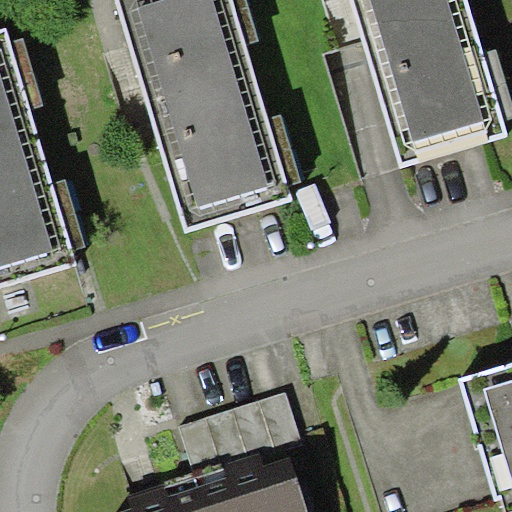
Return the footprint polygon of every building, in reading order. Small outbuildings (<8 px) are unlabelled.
[(229,0),(113,0),(184,233),(291,201),(229,0)] [(466,0),(349,0),(401,169),(508,137),(466,0)] [(6,33),(0,34),(0,289),(77,267),(6,33)] [(511,364),(460,380),(496,498),(511,493),(511,364)] [(136,511),(309,511),(290,448),(303,445),(288,393),(179,426),(196,481),(133,500),(136,511)]
